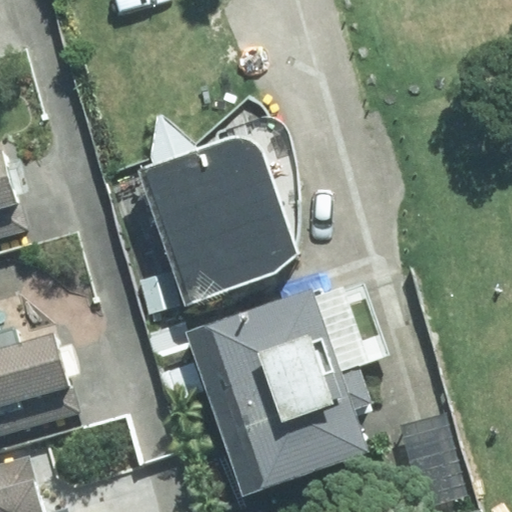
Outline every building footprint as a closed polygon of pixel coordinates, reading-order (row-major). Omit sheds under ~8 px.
[(220,138),(263,92),(237,67),(256,45),(225,18),(223,0),(93,0),(102,109),(149,106),(181,132),(182,130),(199,146),(220,138)] [(226,134),(229,144),(146,172),(194,312),(315,271),(279,165),(304,156),(306,136),(279,119),(226,134)] [(0,215),(25,208),(9,155),(0,157),(0,215)] [(370,369),(379,366),(395,360),(369,285),(331,298),(328,289),(193,335),(252,501),(385,455),(369,412),(383,407),(370,369)] [(0,413),(17,408),(79,392),(62,334),(29,344),(25,330),(0,337),(0,413)] [(488,511),(463,408),(408,422),(430,511),(488,511)] [(0,511),(53,511),(34,453),(0,464),(0,511)]
